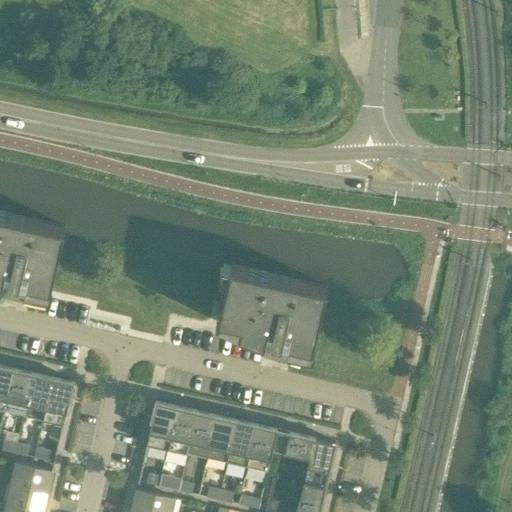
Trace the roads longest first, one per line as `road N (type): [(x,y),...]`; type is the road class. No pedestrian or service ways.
road 1 (residential): [(371,511),(395,414),(124,351)]
road 2 (secondary): [(226,158),(0,115)]
road 3 (residential): [(87,511),(124,351)]
road 4 (secondary): [(226,158),(378,187)]
road 5 (unclassified): [(379,153),(386,0)]
road 6 (secondary): [(379,153),(226,158)]
road 7 (secondary): [(378,187),(511,201)]
road 8 (secondary): [(511,158),(379,153)]
road 9 (residential): [(124,351),(0,321)]
